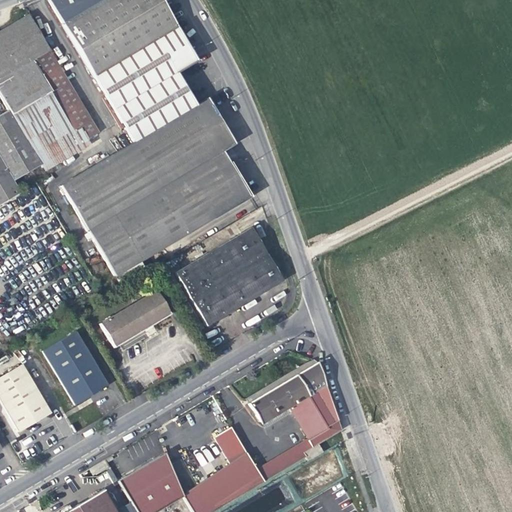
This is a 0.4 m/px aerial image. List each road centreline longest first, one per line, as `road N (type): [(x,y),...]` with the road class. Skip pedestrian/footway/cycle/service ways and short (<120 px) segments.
road 1 (residential): [(0,499),(316,312)]
road 2 (residential): [(316,312),(231,82),(184,0)]
road 3 (track): [(511,155),(299,257)]
road 4 (residential): [(386,511),(316,312)]
